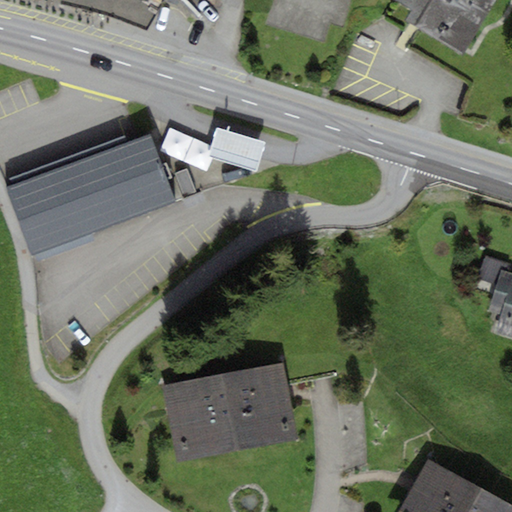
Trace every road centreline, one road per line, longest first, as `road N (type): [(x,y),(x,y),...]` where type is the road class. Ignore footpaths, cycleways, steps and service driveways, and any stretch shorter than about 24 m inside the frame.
road 1 (residential): [(89,408),(123,345),(244,246),(295,222),(378,214),(398,199),(415,155)]
road 2 (tertiary): [(415,155),(0,29)]
road 3 (residential): [(0,188),(25,259),(40,377),(89,408)]
road 4 (residential): [(89,408),(110,476),(146,511)]
